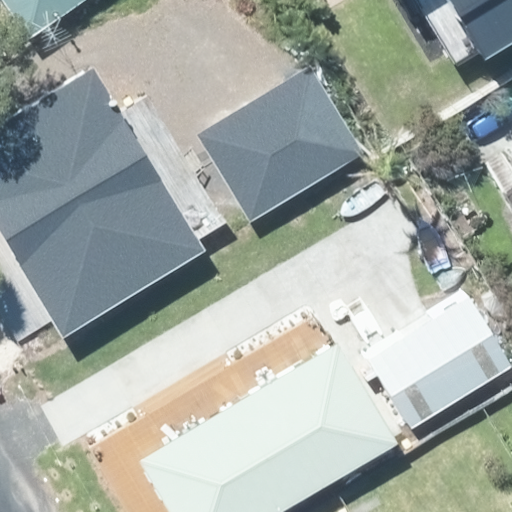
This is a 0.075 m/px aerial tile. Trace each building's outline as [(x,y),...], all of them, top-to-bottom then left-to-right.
[(0,0),(0,7),(15,30),(57,0),(0,0)] [(511,0),(417,0),(449,47),(511,5),(511,0)] [(0,102),(0,249),(46,326),(183,244),(73,59),(0,102)] [(287,60),(174,132),(232,223),(346,150),(287,60)] [(511,138),(496,148),(501,157),(511,175),(511,138)] [(463,223),(454,208),(443,216),(452,230),(463,223)] [(423,406),(501,358),(458,289),(416,315),(356,351),(363,362),(400,420),(423,406)] [(115,454),(148,511),(251,511),(373,441),(313,338),(115,454)] [(511,394),(506,386),(479,405),(493,425),(511,411),(511,394)]
